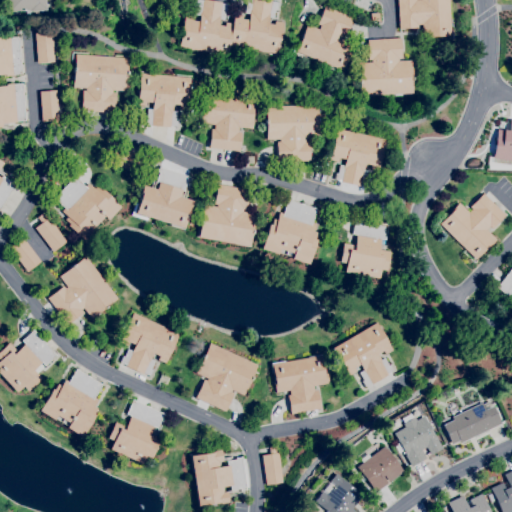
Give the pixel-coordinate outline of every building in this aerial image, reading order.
[(9,11),(8,0),(45,0),(46,9),(30,11),(30,10),(9,11)] [(227,55),(178,47),(183,15),(192,17),(191,20),(198,21),(199,15),(192,14),(194,0),(208,0),(220,2),(220,3),(227,4),(226,12),(225,11),(223,19),(219,19),(218,25),(224,26),(224,23),(231,24),(233,14),(241,15),(241,18),(248,20),(249,14),(244,13),(245,0),(270,0),(270,1),(277,2),(276,11),(274,10),(273,18),(268,17),(267,23),(274,24),(275,21),(283,22),(277,53),(229,45),(227,55)] [(422,37),(422,24),(417,24),(417,27),(398,28),(396,0),(448,0),(450,35),(422,37)] [(342,70),(295,51),(305,25),(317,30),(319,25),(316,24),(323,6),(352,18),(345,35),(342,34),(341,38),(352,43),(342,70)] [(370,21),(369,13),(379,13),(379,21),(370,21)] [(36,63),(34,33),(50,31),(53,61),(36,63)] [(0,128),(0,36),(8,36),(8,38),(18,37),(21,73),(11,74),(11,75),(3,76),(3,74),(0,74),(0,86),(4,86),(4,84),(12,83),(12,84),(21,83),(24,120),(15,121),(15,122),(0,123),(1,128),(0,128)] [(362,95),(360,63),(371,62),(371,60),(368,60),(366,40),(400,38),(401,58),(397,58),(397,61),(411,60),(412,76),(413,80),(412,80),(413,92),(362,95)] [(113,113),(80,110),(81,90),(85,90),(85,88),(72,87),(73,71),(72,71),(73,67),(74,67),(75,54),(127,58),(126,71),(127,71),(127,75),(126,74),(125,91),(112,90),(111,93),(115,93),(113,113)] [(169,127),(151,125),(151,124),(143,123),(144,117),(145,118),(146,108),(151,109),(152,102),(145,102),(144,106),(136,105),(139,73),(189,78),(186,109),(178,108),(178,104),(172,104),(171,111),(176,111),(175,120),(177,120),(176,126),(169,126),(169,127)] [(41,121),(39,91),(55,90),(58,120),(41,121)] [(239,151),(208,148),(210,129),(213,129),(213,124),(199,123),(200,111),(202,111),(203,95),(212,96),(254,100),(251,128),(238,127),(237,132),(241,132),(239,151)] [(276,161),(276,142),(279,141),(279,139),(265,139),(265,123),(264,123),(264,120),(265,120),(265,106),(280,106),(305,105),(305,103),(320,103),(321,112),(318,113),(318,118),(319,118),(319,121),(318,121),(318,138),(305,138),(305,141),(309,141),(309,160),(276,161)] [(511,159),(492,157),(496,128),(504,129),(504,128),(508,129),(509,119),(511,119),(511,159)] [(366,186),(359,185),(359,186),(340,182),(340,181),(333,179),(335,173),(337,173),(339,164),(344,165),(345,158),(338,156),(337,161),(329,160),(336,129),(385,139),(378,171),(370,169),(371,164),(364,162),(363,169),(369,171),(366,186)] [(134,173),(131,172),(108,161),(115,146),(141,157),(134,173)] [(0,206),(0,162),(1,163),(0,164),(0,178),(1,176),(10,182),(11,180),(15,183),(0,206)] [(182,228),(134,213),(139,197),(138,197),(141,185),(155,189),(157,183),(155,182),(158,172),(156,171),(157,167),(189,177),(188,181),(186,180),(183,191),(181,190),(179,197),(191,200),(182,228)] [(86,243),(67,225),(69,224),(64,219),(67,217),(61,211),(64,208),(53,198),(58,193),(74,176),(84,186),(87,183),(93,189),(96,186),(100,190),(102,188),(121,207),(86,243)] [(249,246),(197,237),(199,224),(198,224),(199,220),(202,205),(215,207),(216,204),(212,203),(216,184),(248,190),(245,209),(242,209),(241,211),(255,214),(252,230),(252,233),(251,233),(249,246)] [(474,259),(438,224),(451,211),(450,210),(458,202),(468,212),(471,209),(469,206),(481,193),(503,215),(490,228),(489,226),(485,230),(495,239),(487,248),(486,247),(474,259)] [(308,263),(291,258),(292,256),(278,251),(277,254),(261,249),(269,223),(271,223),(272,218),(276,219),(278,212),(282,213),(287,199),(315,208),(311,222),(315,224),(312,231),(316,232),(314,236),(316,237),(309,258),(310,258),(308,263)] [(52,252),(50,248),(34,228),(41,222),(36,217),(42,212),(46,218),(48,217),(66,241),(52,252)] [(378,278),(343,272),(345,263),(338,261),(341,243),(354,245),(355,234),(350,233),(353,218),(387,224),(384,239),(380,239),(379,240),(384,241),(383,251),(389,252),(386,270),(380,269),(378,278)] [(26,272),(8,247),(21,237),(23,240),(40,261),(26,272)] [(66,324),(46,298),(62,286),(64,288),(66,287),(58,276),(71,266),(70,266),(73,264),(74,264),(84,256),(116,298),(106,306),(106,307),(104,309),(103,308),(90,318),(82,308),(80,309),(82,312),(66,324)] [(511,292),(508,297),(495,287),(511,266),(511,292)] [(511,292),(503,304),(511,310),(511,292)] [(149,376),(142,373),(125,365),(126,365),(119,362),(122,356),(123,356),(127,348),(131,350),(134,344),(128,341),(125,346),(117,342),(131,313),(177,334),(164,363),(156,360),(158,355),(152,352),(149,359),(154,361),(150,369),(152,370),(149,376)] [(364,387),(361,381),(363,380),(358,372),(363,369),(359,363),(353,367),(355,371),(349,375),(333,348),(375,322),(392,350),(385,354),(382,349),(376,353),(380,359),(384,357),(388,365),(389,364),(393,370),(387,374),(371,384),(370,383),(364,387)] [(19,395),(0,374),(0,349),(7,343),(15,351),(23,344),(21,340),(32,330),(55,355),(43,365),(40,362),(32,370),(38,377),(19,395)] [(224,412),(194,398),(202,379),(205,381),(207,378),(194,372),(209,342),(257,365),(242,395),(231,390),(230,392),(233,393),(224,412)] [(290,413),(287,395),(289,395),(288,389),(275,392),(272,380),(275,380),(274,373),(272,373),(270,363),(283,360),(283,361),(307,356),(320,353),(323,373),(326,372),(328,382),(326,382),(326,384),(313,387),(313,391),(316,390),(320,407),(290,413)] [(81,437),(38,411),(52,387),(54,388),(56,384),(60,386),(63,379),(67,382),(75,369),(101,384),(93,397),(96,400),(92,406),(96,408),(93,413),(95,414),(81,437)] [(141,464),(108,449),(112,440),(106,438),(114,422),(124,427),(129,415),(125,413),(132,399),(163,414),(156,428),(152,426),(148,436),(159,441),(151,459),(145,456),(141,464)] [(450,444),(441,424),(451,419),(450,417),(482,402),(485,409),(492,406),(501,423),(460,442),(459,440),(450,444)] [(410,466),(403,455),(405,454),(392,433),(403,426),(401,423),(402,422),(400,418),(409,413),(411,417),(413,416),(415,419),(423,415),(441,446),(432,452),(427,444),(420,448),(425,457),(410,466)] [(375,492),(356,467),(383,445),(403,470),(393,478),(387,470),(381,475),(387,482),(375,492)] [(265,485),(261,455),(269,454),(269,448),(277,446),(283,483),(265,485)] [(196,507),(193,490),(194,490),(192,472),(191,473),(188,454),(220,449),(222,460),(217,461),(218,466),(226,465),(225,461),(235,459),(235,458),(241,457),(245,489),(240,490),(240,488),(230,490),(229,485),(221,486),(222,492),(226,491),(228,503),(219,504),(219,502),(207,504),(207,505),(196,507)] [(511,511),(509,511),(501,511),(490,487),(502,482),(505,488),(508,486),(503,474),(511,469),(511,511)] [(325,511),(313,501),(321,492),(325,495),(333,484),(328,480),(335,473),(362,495),(351,508),(355,511),(325,511)] [(489,491),(481,494),(488,511),(490,511),(496,510),(489,491)] [(450,511),(446,502),(462,495),(468,507),(472,505),(468,498),(481,492),(489,511),(450,511)]
